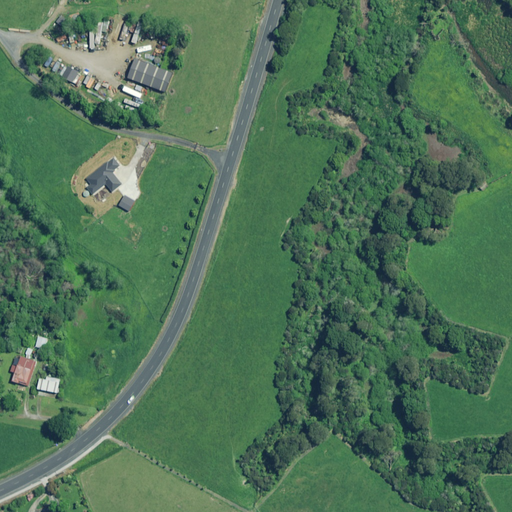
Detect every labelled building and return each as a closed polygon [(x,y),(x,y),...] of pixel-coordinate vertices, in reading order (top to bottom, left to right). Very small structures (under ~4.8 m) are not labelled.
[(69,22),(62,16),(57,22),(64,28),(69,22)] [(173,73),(135,59),(128,78),(166,92),(173,73)] [(120,166),(114,159),(87,179),(92,185),(87,188),(92,195),(106,185),(112,193),(122,185),(112,172),(120,166)] [(135,201),(125,195),(119,205),(129,211),(135,201)] [(48,338),(39,336),(36,347),(46,349),(48,338)] [(34,360),(16,355),(12,372),(16,373),(13,381),(27,385),(34,360)] [(46,377),(46,380),(39,378),(37,389),(58,393),(61,380),(46,377)]
